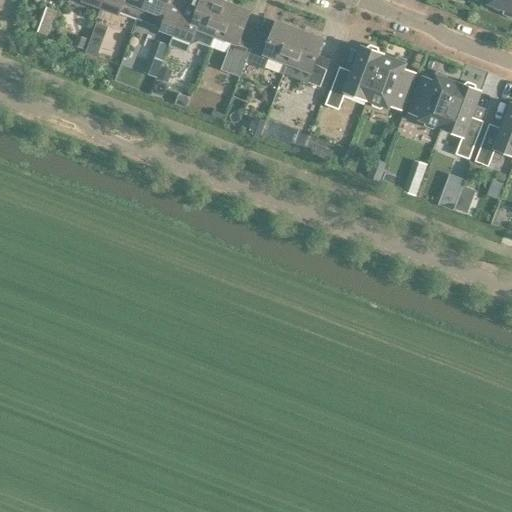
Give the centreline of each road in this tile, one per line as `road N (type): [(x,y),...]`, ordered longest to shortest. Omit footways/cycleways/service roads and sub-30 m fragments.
road 1 (residential): [(511,283),(0,87)]
road 2 (residential): [(511,64),(360,0)]
